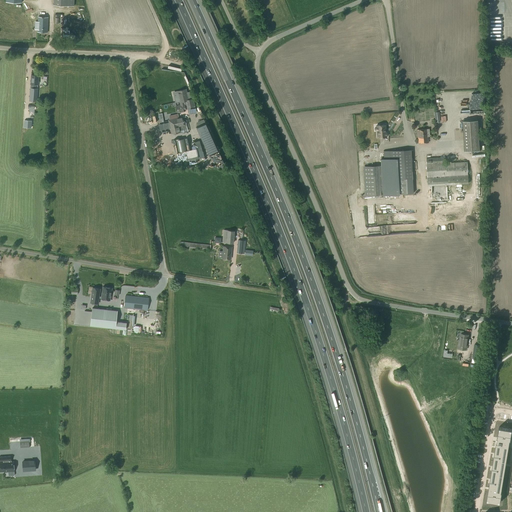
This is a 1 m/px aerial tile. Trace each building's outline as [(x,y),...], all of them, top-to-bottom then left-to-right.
[(37,24),(35,24),(35,27),(37,27),(37,32),(47,32),(48,17),(38,16),(37,24)] [(30,88),(29,101),(37,102),(38,76),(30,75),(30,85),(31,85),(30,88)] [(180,105),(176,106),(177,113),(186,111),(184,104),(185,103),(185,104),(186,103),(187,107),(189,115),(196,113),(194,106),(193,100),(192,100),(190,92),(187,93),(186,90),(177,92),(179,103),(180,103),(180,105)] [(182,118),(168,120),(171,134),(179,133),(187,131),(185,124),(183,124),(182,118)] [(479,121),(464,121),(466,152),(481,151),(479,121)] [(217,152),(205,124),(198,127),(210,155),(217,152)] [(375,127),(375,128),(375,130),(376,130),(377,131),(377,138),(386,137),(386,136),(387,135),(387,134),(387,133),(386,132),(385,125),(376,125),(377,127),(375,127)] [(428,128),(417,129),(418,142),(418,143),(428,142),(427,136),(429,136),(428,128)] [(182,138),(187,158),(195,156),(194,152),(200,151),(198,139),(191,141),(190,136),(182,138)] [(410,150),(383,152),(386,195),(422,193),(421,178),(418,178),(417,162),(413,162),(413,158),(411,158),(410,150)] [(445,157),(427,159),(429,186),(469,184),(468,162),(446,164),(445,157)] [(224,230),(222,243),(233,244),(234,231),(224,230)] [(238,240),(237,253),(244,254),(244,256),(251,257),(252,257),(252,256),(252,251),(245,251),(245,241),(238,240)] [(180,242),(179,248),(210,251),(211,245),(180,242)] [(223,247),(222,259),(224,259),(225,260),(226,260),(227,260),(228,259),(230,259),(231,248),(223,247)] [(110,300),(112,288),(103,287),(101,297),(101,299),(110,300)] [(99,297),(100,289),(92,288),(90,303),(98,304),(99,298),(101,299),(101,297),(99,297)] [(125,296),(124,309),(146,311),(148,298),(125,296)] [(68,300),(68,316),(83,316),(83,300),(68,300)] [(117,311),(92,309),(91,327),(116,329),(126,330),(126,323),(116,322),(117,311)] [(460,334),(458,349),(461,349),(460,351),(463,351),(464,350),(466,350),(469,335),(460,334)] [(487,499),(487,500),(490,501),(497,502),(500,503),(501,501),(502,492),(502,490),(510,444),(507,443),(508,440),(511,440),(511,431),(511,428),(509,428),(503,427),(499,427),(497,438),(498,438),(498,439),(497,442),(496,442),(494,455),(494,458),(492,468),(492,471),(490,481),(490,484),(487,499)] [(10,456),(0,457),(0,461),(5,462),(4,462),(4,463),(0,463),(0,471),(0,472),(4,472),(14,472),(13,462),(11,462),(10,456)] [(35,461),(22,462),(23,471),(36,470),(35,461)]
